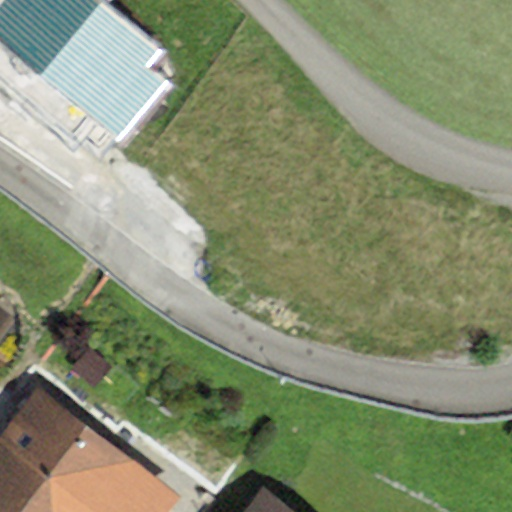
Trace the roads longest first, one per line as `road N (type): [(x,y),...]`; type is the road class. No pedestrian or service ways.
road 1 (unclassified): [(511,386),(461,391),(399,383),(265,347),(156,284),(0,169)]
road 2 (unclassified): [(511,174),(407,140),(257,0)]
